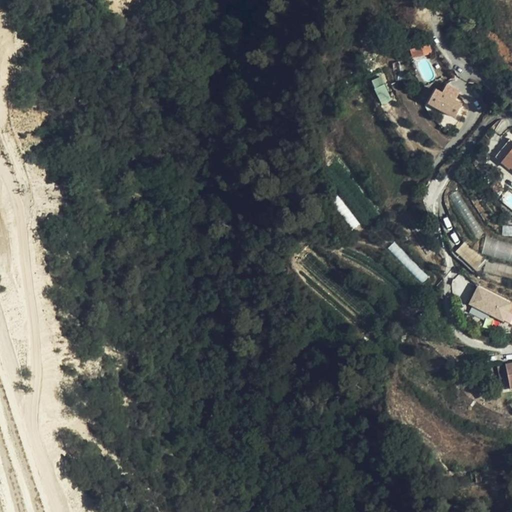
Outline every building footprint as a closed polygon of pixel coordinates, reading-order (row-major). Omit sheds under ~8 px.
[(430,43),(411,49),(414,57),(433,52),(430,43)] [(384,75),(374,78),(380,102),(390,100),(384,75)] [(462,104),(442,93),(435,105),(455,117),(462,104)] [(511,138),(510,137),(499,151),(511,160),(511,165),(511,166),(511,138)] [(497,154),(511,166),(511,165),(511,160),(499,151),(497,154)] [(484,232),(458,190),(449,195),(476,237),(484,232)] [(434,250),(411,212),(403,217),(426,255),(434,250)] [(511,241),(488,236),(484,253),(511,259),(511,241)] [(430,275),(396,241),(389,248),(423,282),(430,275)] [(504,319),(511,303),(511,302),(479,285),(470,302),(504,319)] [(484,478),(475,479),(475,489),(485,488),(484,478)]
